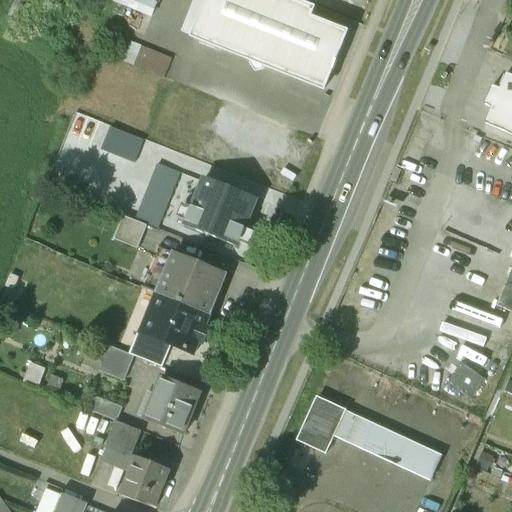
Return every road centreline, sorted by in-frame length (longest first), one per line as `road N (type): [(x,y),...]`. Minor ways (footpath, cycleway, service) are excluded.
road 1 (primary): [(208,511),(417,0)]
road 2 (track): [(0,448),(153,511)]
road 3 (residential): [(497,0),(456,125)]
